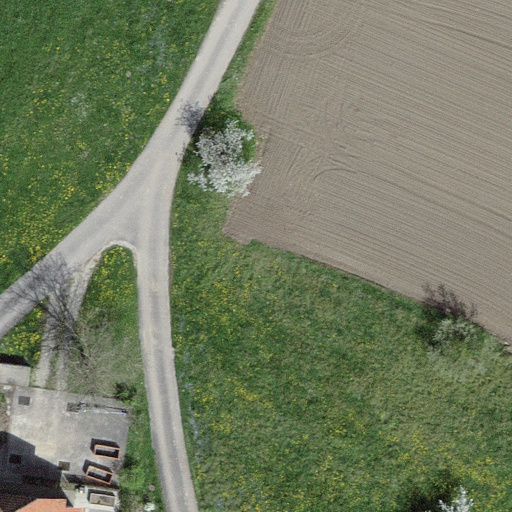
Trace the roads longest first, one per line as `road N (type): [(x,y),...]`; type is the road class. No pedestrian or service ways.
road 1 (residential): [(183,511),(142,196)]
road 2 (residential): [(239,0),(142,196)]
road 3 (residential): [(142,196),(0,313)]
